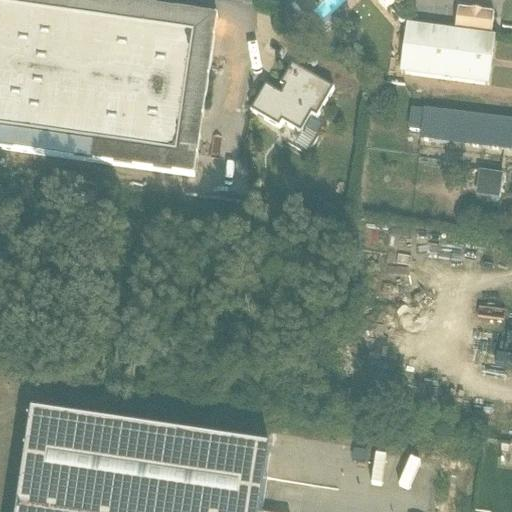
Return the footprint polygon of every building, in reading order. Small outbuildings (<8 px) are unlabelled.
[(0,0),(0,152),(195,181),(218,19),(89,0),(0,0)] [(374,0),(385,11),(397,0),(374,0)] [(455,32),(491,37),(494,13),(458,8),(455,32)] [(491,38),(411,27),(404,75),(484,86),(491,38)] [(317,121),(334,92),(292,67),(280,88),(285,91),(281,97),(266,88),(251,114),(279,131),(282,126),(301,136),(312,118),(317,121)] [(420,139),(449,143),(453,115),(425,111),(420,139)] [(449,143),(477,147),(481,119),(453,115),(449,143)] [(477,147),(511,151),(511,122),(481,119),(477,147)] [(478,183),(501,187),(503,176),(479,173),(478,183)] [(501,187),(478,183),(476,197),(499,201),(501,187)] [(32,418),(18,511),(261,511),(270,454),(32,418)]
